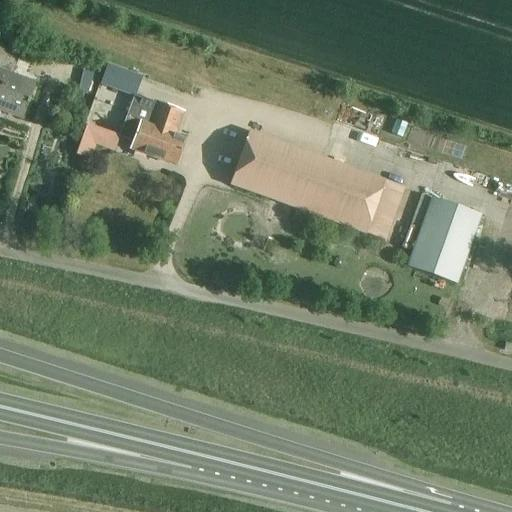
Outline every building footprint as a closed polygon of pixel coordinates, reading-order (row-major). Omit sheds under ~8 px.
[(19,57),(13,55),(0,50),(0,112),(18,119),(29,88),(16,83),(17,81),(11,78),(19,57)] [(107,65),(99,85),(133,98),(141,77),(107,65)] [(81,70),(79,80),(89,82),(91,73),(81,70)] [(119,94),(98,87),(94,98),(115,105),(119,94)] [(125,148),(172,165),(181,139),(171,136),(180,113),(150,102),(149,105),(131,98),(117,136),(128,140),(125,148)] [(334,122),(377,138),(385,118),(341,102),(334,122)] [(379,241),(399,188),(247,133),(227,186),(280,205),(277,214),(288,218),(292,209),(379,241)] [(456,286),(481,217),(430,199),(419,229),(411,252),(406,267),(456,286)] [(409,225),(401,249),(411,252),(419,229),(409,225)]
